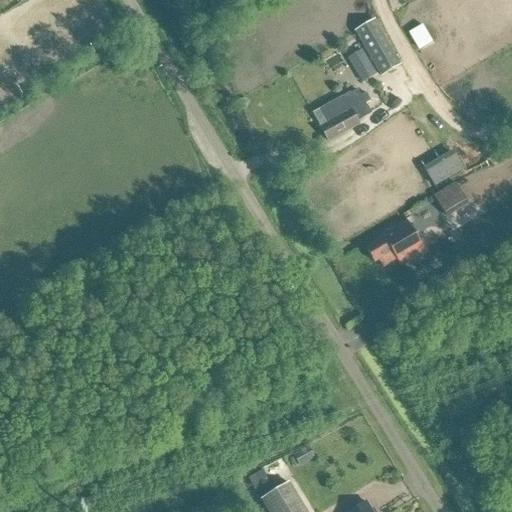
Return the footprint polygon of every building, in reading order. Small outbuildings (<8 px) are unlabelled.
[(400,65),(374,21),(355,33),(381,76),(400,65)] [(421,27),(409,34),(419,50),(431,43),(421,27)] [(369,66),(361,52),(347,60),(355,74),(369,66)] [(326,142),(357,125),(355,121),(362,117),(361,117),(369,113),(356,91),(350,94),(349,93),(341,97),(311,113),(319,127),(318,127),(326,142)] [(423,169),(434,189),(463,171),(452,152),(423,169)] [(454,184),(433,197),(444,215),(465,202),(454,184)] [(381,236),(383,238),(365,248),(373,262),(377,260),(382,267),(395,259),(398,264),(422,249),(406,221),(381,236)] [(469,259),(432,283),(442,298),(479,273),(469,259)] [(307,447),(292,455),(299,467),(313,458),(307,447)] [(269,511),(306,511),(289,482),(261,499),(269,511)]
